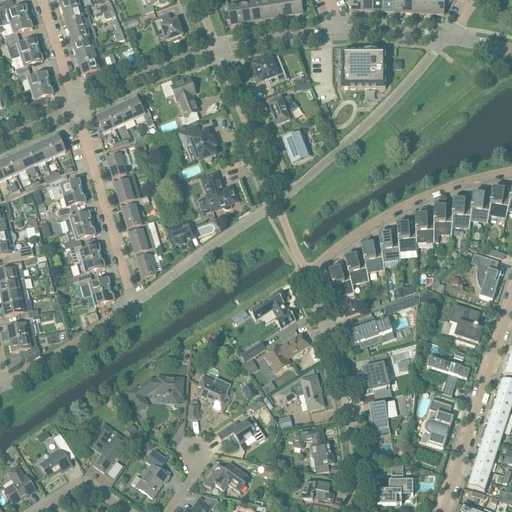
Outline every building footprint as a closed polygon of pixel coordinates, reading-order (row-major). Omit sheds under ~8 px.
[(0,0),(0,10),(13,6),(11,0),(12,0),(0,0)] [(86,8),(83,0),(74,0),(60,5),(63,15),(80,10),(86,8)] [(139,0),(140,2),(145,0),(146,0),(149,9),(159,5),(159,6),(162,6),(164,6),(166,5),(168,3),(167,1),(169,0),(168,0),(139,0)] [(249,6),(252,24),(262,22),(259,4),(258,0),(250,0),(248,0),(249,6)] [(283,0),(279,1),(282,19),(292,17),(289,0),(283,0)] [(289,0),(292,17),(303,15),(302,15),(302,14),(300,0),(289,0)] [(351,11),(351,12),(362,12),(362,0),(351,0),(351,11)] [(362,0),(362,12),(372,13),(372,0),(362,0)] [(372,0),(372,13),(382,13),(382,0),(372,0)] [(382,0),(382,13),(392,14),(392,0),(382,0)] [(392,0),(392,14),(402,15),(403,0),(392,0)] [(403,0),(402,15),(413,15),(413,0),(403,0)] [(413,0),(413,15),(423,16),(423,0),(413,0)] [(423,0),(423,16),(433,16),(433,0),(423,0)] [(433,0),(433,16),(444,17),(444,16),(444,8),(448,8),(453,0),(433,0)] [(269,2),(272,20),(282,19),(279,1),(269,2)] [(259,4),(262,22),(272,20),(269,2),(259,4)] [(231,26),(231,27),(242,25),(239,7),(229,9),(227,3),(222,5),(221,4),(226,19),(230,19),(231,26)] [(29,19),(25,9),(15,12),(13,6),(8,8),(0,10),(0,16),(4,27),(10,25),(29,19)] [(239,7),(242,25),(252,24),(249,6),(239,7)] [(63,15),(67,25),(83,20),(80,10),(63,15)] [(164,36),(167,43),(171,42),(172,43),(179,41),(178,39),(183,37),(177,21),(171,24),(168,16),(151,23),(157,39),(164,36)] [(32,30),(29,19),(10,25),(14,36),(5,39),(7,45),(19,41),(17,35),(32,30)] [(67,25),(70,36),(86,30),(83,20),(67,25)] [(73,46),(90,41),(95,39),(92,29),(86,30),(70,36),(73,46)] [(133,29),(126,31),(129,39),(136,37),(133,29)] [(114,37),(116,44),(125,41),(122,34),(114,37)] [(7,45),(6,45),(11,62),(15,60),(39,53),(36,42),(21,47),(19,41),(7,45)] [(73,46),(76,56),(93,51),(90,41),(73,46)] [(76,56),(79,67),(96,61),(93,51),(76,56)] [(43,64),(39,53),(15,60),(18,71),(15,72),(17,78),(29,74),(27,68),(43,64)] [(341,91),(385,91),(385,54),(376,54),(376,53),(365,53),(365,54),(341,54),(341,91)] [(96,61),(79,67),(83,77),(85,76),(95,73),(98,80),(98,81),(109,75),(118,72),(113,56),(104,59),(96,61)] [(281,67),(278,58),(254,68),(260,84),(268,81),(271,89),(289,82),(289,81),(287,82),(282,67),(283,67),(283,66),(281,67)] [(31,80),(29,74),(17,78),(19,84),(28,81),(31,92),(50,86),(46,75),(31,80)] [(196,115),(198,114),(192,97),(195,96),(194,92),(195,90),(194,88),(193,86),(191,85),(190,81),(171,88),(177,103),(179,102),(185,119),(180,121),(183,128),(199,122),(196,115)] [(302,85),(294,88),(296,93),(304,90),(305,92),(310,90),(308,84),(303,86),(302,85)] [(53,97),(50,86),(31,92),(34,102),(26,105),(29,115),(48,106),(46,99),(53,97)] [(281,100),(268,105),(275,121),(274,121),(274,123),(274,124),(275,125),(276,127),(277,126),(277,128),(290,123),(294,121),(292,113),(298,109),(294,104),(293,104),(290,97),(281,100)] [(126,105),(134,121),(143,117),(145,121),(151,118),(145,105),(139,107),(137,100),(126,105)] [(117,110),(124,126),(134,121),(126,105),(117,110)] [(326,105),(320,107),(323,115),(328,113),(326,105)] [(107,114),(114,131),(124,126),(117,110),(107,114)] [(114,131),(107,114),(97,119),(104,135),(114,131)] [(327,128),(323,119),(319,120),(323,130),(327,128)] [(199,163),(203,162),(204,163),(207,165),(210,163),(212,160),(211,159),(216,157),(213,150),(216,149),(212,140),(210,141),(207,134),(200,136),(197,129),(180,135),(185,150),(193,147),(199,163)] [(282,141),(292,167),(311,159),(302,134),(282,141)] [(58,138),(48,143),(55,159),(65,154),(58,138)] [(48,143),(38,147),(45,163),(55,159),(48,143)] [(146,152),(144,144),(134,148),(137,155),(146,152)] [(38,147),(28,151),(35,168),(45,163),(38,147)] [(120,179),(126,177),(123,168),(130,166),(127,156),(126,150),(113,153),(115,159),(108,161),(109,165),(108,165),(113,181),(120,179)] [(28,151),(18,156),(26,172),(35,168),(28,151)] [(18,156),(8,160),(16,177),(26,172),(18,156)] [(8,160),(0,164),(0,168),(6,181),(16,177),(8,160)] [(126,177),(120,179),(122,185),(115,187),(116,190),(120,206),(128,204),(140,200),(133,175),(126,177)] [(207,198),(212,213),(223,209),(224,211),(226,212),(228,212),(230,211),(231,210),(232,208),(232,206),(237,204),(231,189),(223,192),(216,175),(201,181),(208,198),(207,198)] [(66,178),(50,186),(55,202),(64,199),(82,194),(79,183),(69,186),(66,178)] [(183,183),(173,187),(176,194),(185,190),(183,183)] [(13,185),(9,187),(12,194),(17,191),(13,185)] [(511,189),(511,196),(504,195),(501,206),(508,208),(507,212),(508,212),(511,212),(511,189)] [(504,195),(505,192),(493,190),(491,201),(484,199),(482,211),(489,212),(488,216),(489,216),(499,218),(499,217),(505,218),(505,221),(506,221),(508,212),(507,212),(508,208),(501,206),(504,195)] [(58,212),(60,218),(72,214),(70,209),(85,205),(82,194),(64,199),(67,209),(58,212)] [(470,222),(481,223),(481,222),(487,223),(487,226),(489,216),(488,216),(489,212),(482,211),(484,199),(485,196),(473,195),(471,206),(465,205),(463,217),(470,218),(470,222)] [(140,200),(128,204),(129,210),(123,212),(124,215),(123,215),(128,231),(135,229),(141,227),(135,208),(149,204),(148,198),(140,200)] [(452,228),(463,229),(463,228),(469,228),(468,231),(469,231),(470,222),(470,218),(463,217),(465,205),(465,202),(453,201),(452,212),(446,212),(445,212),(445,224),(452,224),(452,228)] [(0,225),(4,224),(10,223),(12,223),(8,205),(2,207),(0,207),(0,225)] [(43,207),(36,209),(38,216),(45,214),(43,207)] [(434,236),(434,245),(438,245),(438,236),(445,236),(445,235),(451,235),(451,238),(452,228),(452,224),(445,224),(445,212),(446,212),(446,209),(434,209),(434,220),(427,220),(427,232),(434,231),(434,236)] [(65,223),(68,234),(92,226),(89,215),(73,220),(72,214),(60,218),(62,224),(65,223)] [(416,244),(417,244),(427,244),(427,242),(433,242),(433,245),(434,245),(434,236),(434,231),(427,232),(427,220),(427,216),(415,217),(415,228),(409,228),(408,228),(409,240),(416,240),(416,244)] [(0,225),(0,236),(12,234),(10,223),(4,224),(0,225)] [(135,257),(143,254),(155,251),(148,225),(141,227),(135,229),(137,235),(130,237),(131,240),(130,240),(135,257)] [(391,238),(392,250),(399,249),(399,253),(400,253),(417,252),(417,244),(416,244),(416,240),(409,240),(408,228),(409,228),(408,225),(397,226),(398,237),(391,238)] [(65,252),(69,251),(81,247),(80,242),(95,237),(92,226),(68,234),(67,234),(67,237),(67,238),(68,242),(69,242),(70,244),(63,246),(65,252)] [(182,234),(179,226),(168,231),(171,238),(182,234)] [(188,232),(191,241),(197,239),(194,230),(188,232)] [(12,234),(0,236),(0,247),(14,244),(17,241),(16,236),(12,234)] [(383,263),(394,262),(394,260),(400,260),(400,262),(401,262),(400,253),(399,253),(399,249),(392,250),(391,238),(391,235),(379,236),(380,247),(374,248),(373,248),(375,260),(382,259),(383,263)] [(460,243),(459,257),(467,251),(468,243),(468,238),(465,238),(465,243),(460,243)] [(176,241),(178,246),(179,248),(185,246),(182,239),(176,241)] [(14,244),(0,247),(0,258),(7,257),(9,263),(33,258),(32,250),(16,253),(14,244)] [(367,274),(378,272),(377,271),(383,270),(384,272),(385,272),(383,263),(382,259),(375,260),(373,248),(374,248),(373,245),(361,248),(364,259),(357,260),(359,271),(366,270),(367,274)] [(69,251),(74,267),(76,267),(101,259),(98,248),(83,253),(81,247),(69,251)] [(155,251),(143,254),(144,260),(137,262),(138,265),(142,282),(156,278),(152,266),(159,264),(155,251)] [(489,257),(501,261),(503,255),(491,251),(489,257)] [(498,285),(497,284),(495,284),(498,274),(495,273),(498,264),(474,256),(473,261),(473,260),(479,262),(477,268),(478,268),(478,270),(477,274),(477,277),(477,281),(478,284),(480,287),(482,290),(479,299),(492,303),(498,285)] [(352,286),(362,283),(362,282),(368,280),(368,283),(369,283),(367,274),(366,270),(359,271),(357,260),(356,257),(345,260),(347,270),(341,272),(344,284),(350,282),(352,286)] [(71,279),(73,285),(79,284),(91,280),(89,275),(105,270),(101,259),(76,267),(79,277),(71,279)] [(0,274),(0,285),(24,281),(21,270),(22,270),(21,264),(5,267),(6,273),(0,274)] [(341,272),(340,269),(328,273),(333,287),(332,287),(331,285),(330,286),(335,301),(336,300),(335,299),(347,295),(347,294),(353,292),(354,295),(352,286),(350,282),(344,284),(341,272)] [(84,300),(92,297),(111,292),(108,281),(92,286),(91,280),(79,284),(84,300)] [(25,281),(24,281),(0,285),(0,293),(1,297),(27,291),(25,281)] [(403,291),(404,299),(415,295),(415,290),(403,291)] [(1,297),(3,308),(29,302),(27,291),(1,297)] [(114,303),(111,292),(92,297),(95,308),(114,303)] [(395,301),(401,300),(402,299),(401,292),(394,294),(395,301)] [(281,331),(295,323),(296,322),(289,312),(288,312),(288,313),(283,305),(284,305),(277,294),(277,295),(249,313),(249,312),(249,313),(256,323),(272,312),(277,320),(275,321),(274,321),(281,332),(281,331)] [(426,306),(431,301),(432,296),(426,295),(421,300),(421,306),(426,306)] [(419,297),(395,305),(398,312),(419,304),(419,297)] [(29,302),(3,308),(5,319),(19,316),(21,322),(33,319),(39,318),(38,312),(31,313),(29,302)] [(477,326),(476,326),(480,314),(455,306),(450,323),(458,326),(454,338),(457,339),(456,342),(475,348),(476,345),(478,346),(483,331),(478,329),(478,328),(478,327),(477,326)] [(358,308),(346,312),(348,319),(360,314),(358,308)] [(85,330),(85,331),(99,321),(98,321),(96,314),(83,318),(87,329),(85,330)] [(33,319),(21,322),(22,327),(8,330),(10,342),(34,338),(36,337),(33,319)] [(352,326),(354,332),(348,334),(353,347),(359,345),(361,351),(382,344),(380,338),(392,334),(388,322),(375,326),(373,319),(352,326)] [(265,358),(275,375),(290,365),(287,361),(308,347),(301,336),(279,350),(279,349),(265,358)] [(36,350),(34,338),(10,342),(12,355),(20,353),(23,368),(40,358),(39,350),(36,350)] [(265,351),(261,344),(240,358),(244,364),(265,351)] [(430,360),(427,369),(434,372),(448,376),(444,389),(442,396),(451,399),(453,392),(458,379),(462,381),(466,382),(469,372),(465,371),(461,369),(465,356),(455,353),(451,366),(437,362),(430,360)] [(372,368),(361,371),(362,372),(365,385),(367,394),(369,394),(385,390),(386,390),(389,389),(387,380),(383,366),(389,365),(386,354),(373,357),(373,358),(375,368),(372,368)] [(252,362),(246,365),(251,372),(256,369),(252,362)] [(125,395),(138,414),(145,409),(139,401),(154,392),(156,392),(156,396),(166,397),(166,405),(174,406),(175,403),(179,403),(179,398),(182,398),(183,380),(157,378),(157,381),(151,380),(137,389),(136,388),(125,395)] [(201,389),(198,397),(214,404),(212,409),(222,413),(225,405),(223,403),(227,394),(231,387),(217,380),(215,384),(203,378),(198,388),(201,389)] [(316,378),(301,382),(308,413),(324,409),(316,378)] [(499,390),(511,394),(511,383),(503,381),(499,390)] [(253,387),(244,392),(249,400),(258,395),(253,387)] [(291,388),(279,397),(285,406),(297,398),(291,388)] [(511,405),(511,394),(499,390),(496,400),(511,405)] [(269,400),(263,403),(267,408),(272,404),(269,400)] [(493,410),(510,415),(511,407),(511,405),(496,400),(493,410)] [(261,402),(251,408),(253,413),(264,406),(261,402)] [(429,436),(430,437),(427,446),(443,451),(453,419),(448,418),(452,408),(433,402),(429,412),(437,415),(434,423),(433,423),(432,423),(431,423),(429,423),(428,424),(427,425),(426,426),(425,427),(425,428),(425,430),(425,431),(425,432),(425,433),(426,434),(427,435),(428,436),(429,436)] [(395,422),(399,420),(407,419),(404,403),(369,410),(370,416),(368,416),(367,416),(371,424),(375,443),(391,440),(389,432),(390,428),(392,424),(395,422)] [(190,406),(188,420),(197,421),(198,407),(190,406)] [(506,425),(510,415),(493,410),(490,420),(506,425)] [(237,423),(217,436),(221,444),(228,439),(233,436),(239,446),(245,443),(253,437),(258,445),(265,440),(255,423),(252,418),(247,422),(239,427),(237,423)] [(279,419),(280,431),(291,430),(290,418),(279,419)] [(487,429),(503,435),(506,425),(490,420),(487,429)] [(121,454),(120,453),(124,446),(111,437),(113,433),(103,426),(88,448),(99,455),(100,453),(103,455),(94,468),(104,475),(115,459),(117,460),(121,454)] [(500,445),(503,435),(487,429),(483,439),(500,445)] [(296,436),(293,448),(302,450),(304,443),(310,442),(313,442),(313,446),(311,447),(313,460),(309,460),(311,469),(314,468),(316,476),(329,473),(328,466),(334,465),(332,456),(330,456),(328,444),(326,430),(322,431),(296,436)] [(65,472),(72,468),(69,463),(75,459),(60,436),(53,440),(60,451),(50,457),(51,459),(40,466),(49,480),(64,471),(65,472)] [(497,454),(500,445),(483,439),(480,449),(497,454)] [(144,443),(140,449),(146,453),(150,447),(144,443)] [(16,454),(15,453),(13,449),(7,452),(10,457),(14,455),(15,457),(17,456),(16,454)] [(477,459),(494,464),(497,454),(480,449),(477,459)] [(142,482),(137,478),(131,486),(152,501),(163,485),(165,486),(169,479),(159,472),(167,460),(154,451),(146,463),(152,467),(142,482)] [(490,474),(494,464),(477,459),(474,469),(490,474)] [(107,476),(114,480),(122,468),(116,463),(107,476)] [(218,467),(203,487),(211,492),(214,487),(220,491),(225,484),(240,495),(245,487),(242,484),(247,478),(229,465),(224,472),(218,467)] [(377,507),(402,507),(401,498),(413,497),(413,482),(403,482),(403,466),(382,467),(382,477),(391,477),(391,483),(389,483),(389,485),(389,492),(377,492),(377,507)] [(25,497),(26,498),(35,492),(26,478),(24,479),(17,468),(7,474),(14,485),(4,492),(14,506),(22,501),(21,499),(25,497)] [(487,484),(490,474),(474,469),(471,478),(487,484)] [(484,493),(487,484),(471,478),(467,488),(484,493)] [(315,486),(305,484),(302,500),(312,503),(313,500),(324,502),(324,503),(332,505),(334,496),(329,495),(331,486),(316,483),(315,486)] [(208,511),(210,509),(213,511),(218,504),(217,501),(207,499),(203,504),(199,501),(191,511),(189,511),(187,510),(186,511),(208,511)] [(460,511),(472,511),(474,507),(464,503),(460,511)]
